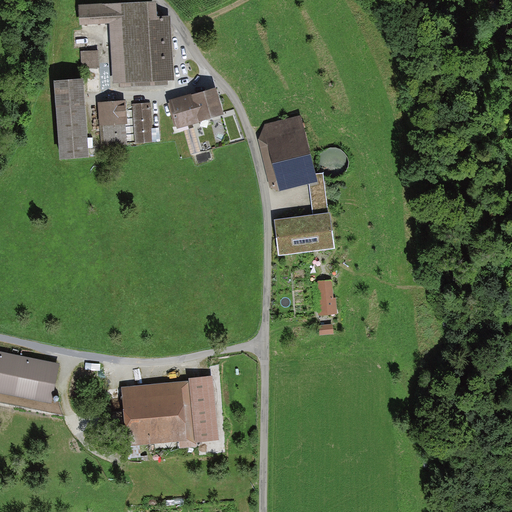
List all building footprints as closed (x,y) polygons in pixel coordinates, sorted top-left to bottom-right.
[(81,10),(82,25),(112,24),(115,86),(173,83),(170,20),(155,20),(155,7),(81,10)] [(98,52),(80,53),(81,70),(99,69),(98,52)] [(84,83),(54,85),(59,163),(89,161),(84,83)] [(169,103),(177,130),(223,117),(215,90),(169,103)] [(125,104),(100,105),(103,146),(126,144),(125,126),(127,126),(125,104)] [(150,105),(133,106),(135,144),(151,143),(150,126),(151,126),(150,105)] [(309,186),(318,184),(316,176),(301,117),(265,125),(258,141),(269,189),(279,193),(309,186)] [(313,216),(274,222),(279,258),(334,251),(323,175),(316,176),(318,184),(309,186),(313,216)] [(334,295),(332,278),(318,279),(319,297),(317,297),(318,314),(338,312),(336,294),(334,295)] [(319,324),(320,334),(333,332),(332,322),(319,324)] [(61,360),(0,348),(0,392),(53,403),(61,360)] [(189,379),(123,384),(128,442),(177,438),(178,447),(195,446),(194,437),(218,435),(213,373),(189,376),(189,379)]
